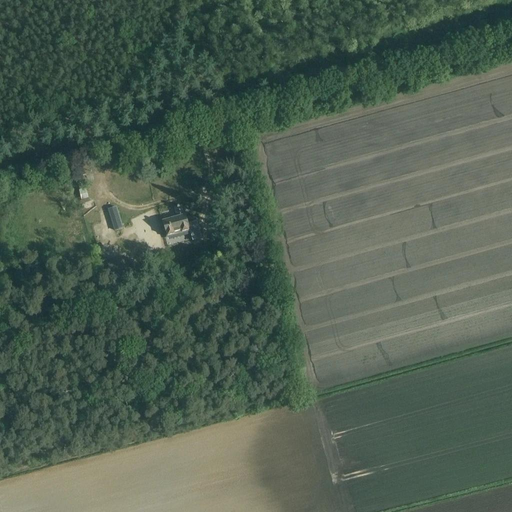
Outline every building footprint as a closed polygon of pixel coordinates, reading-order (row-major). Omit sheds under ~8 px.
[(77,192),(81,202),(88,199),(84,189),(77,192)] [(123,227),(116,206),(109,209),(115,229),(123,227)] [(163,222),(165,232),(167,238),(190,231),(188,225),(186,216),(185,216),(182,206),(175,208),(177,218),(163,222)] [(110,250),(99,250),(100,262),(110,262),(110,250)] [(129,258),(109,265),(116,285),(136,278),(129,258)] [(162,425),(175,421),(174,417),(161,420),(162,425)]
